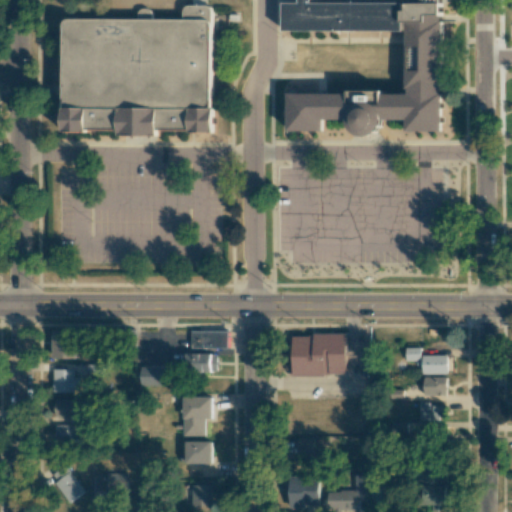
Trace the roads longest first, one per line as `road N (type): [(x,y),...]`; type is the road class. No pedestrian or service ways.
road 1 (residential): [(267,0),(268,61),(252,97),(257,511)]
road 2 (residential): [(483,0),(487,511)]
road 3 (secondary): [(511,308),(0,306)]
road 4 (residential): [(21,0),(21,511)]
